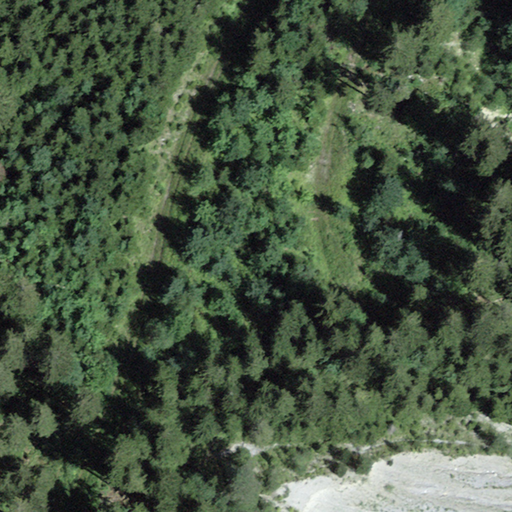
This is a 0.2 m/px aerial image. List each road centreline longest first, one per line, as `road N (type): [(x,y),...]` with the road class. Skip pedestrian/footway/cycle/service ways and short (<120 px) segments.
road 1 (track): [(256,0),(234,32),(177,170),(137,358),(71,511)]
road 2 (track): [(381,0),(324,159),(331,258)]
